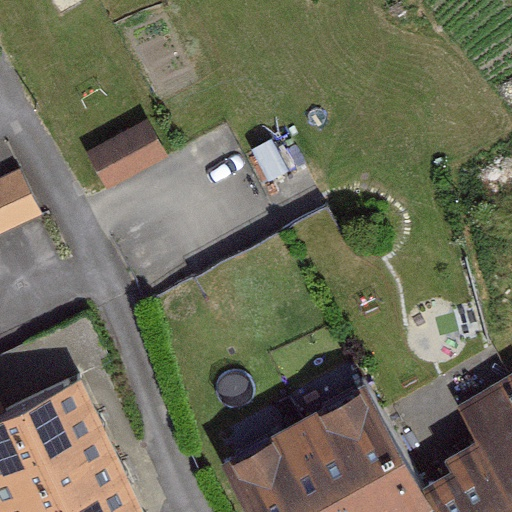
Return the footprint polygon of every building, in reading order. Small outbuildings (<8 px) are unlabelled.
[(113,192),(170,160),(149,123),(92,155),(113,192)] [(0,244),(48,222),(22,169),(0,179),(0,244)] [(0,412),(89,369),(110,359),(97,332),(90,318),(2,361),(0,361),(0,412)] [(0,474),(114,421),(89,369),(0,412),(0,474)] [(511,511),(511,376),(463,405),(485,442),(429,479),(442,511),(511,511)] [(442,511),(429,479),(374,382),(231,465),(258,511),(442,511)] [(0,474),(0,508),(1,511),(53,511),(138,472),(114,421),(0,474)] [(53,511),(156,511),(138,472),(53,511)]
